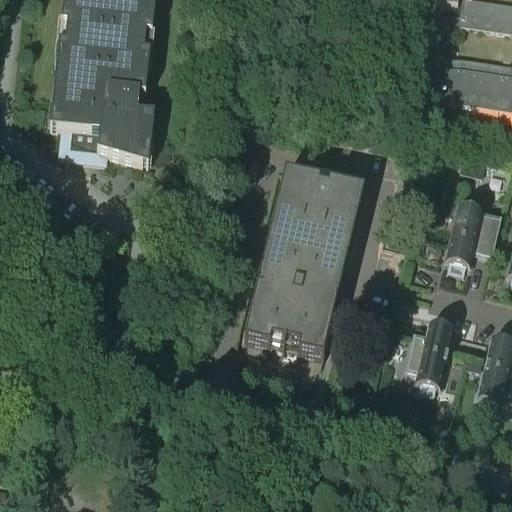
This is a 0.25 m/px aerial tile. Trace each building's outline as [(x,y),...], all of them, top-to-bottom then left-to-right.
[(73,153),(147,175),(153,125),(143,123),(156,0),(63,0),(49,136),(71,139),(70,152),(74,153),(73,153)] [(511,40),(446,30),(440,72),(511,83),(511,40)] [(356,231),(348,229),(351,214),(359,216),(363,201),(328,192),(322,213),(314,211),(320,190),(284,182),(280,197),(289,199),(285,213),(277,211),(270,237),(279,239),(275,254),(267,252),(260,277),(269,279),(265,294),(257,292),(243,348),(269,354),(271,347),(298,353),(297,361),(322,367),(336,312),(328,310),(331,295),(340,297),(346,271),(338,269),(341,254),(350,256),(356,231)] [(456,218),(457,218),(445,268),(444,267),(444,268),(470,274),(468,273),(472,259),(491,264),(500,227),(499,226),(498,228),(473,221),(474,218),(466,216),(465,219),(456,217),(456,218)] [(414,389),(440,396),(440,395),(439,395),(452,342),(453,342),(453,341),(444,339),(445,336),(437,334),(436,337),(427,335),(427,336),(429,336),(426,347),(414,345),(407,374),(419,378),(416,388),(415,388),(414,389)] [(476,405),(502,411),(502,410),(501,410),(504,398),(511,400),(511,368),(511,364),(511,355),(507,354),(507,351),(499,349),(498,352),(490,350),(489,351),(491,351),(478,404),(476,404),(476,405)]
